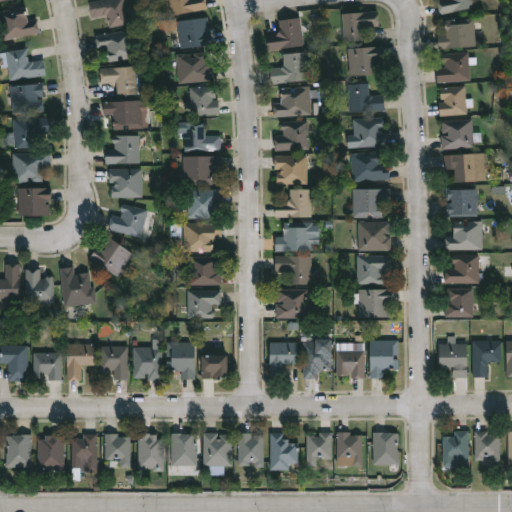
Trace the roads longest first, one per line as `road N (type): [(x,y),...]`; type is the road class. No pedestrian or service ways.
road 1 (residential): [(425,508),(411,22),(390,0),(245,7)]
road 2 (residential): [(511,409),(0,409)]
road 3 (residential): [(254,407),(242,0)]
road 4 (residential): [(49,237),(75,225),(80,213),(75,58),(62,0)]
road 5 (secondary): [(425,508),(178,511)]
